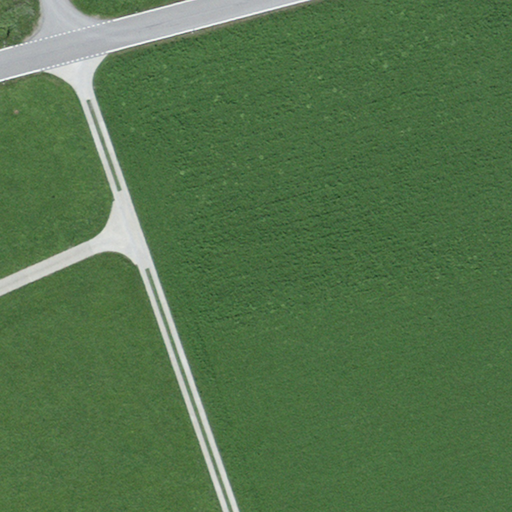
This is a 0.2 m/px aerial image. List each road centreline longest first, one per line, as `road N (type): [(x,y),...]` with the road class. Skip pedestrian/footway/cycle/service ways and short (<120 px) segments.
road 1 (track): [(53,0),(226,511)]
road 2 (tertiary): [(243,0),(0,65)]
road 3 (track): [(131,230),(0,287)]
